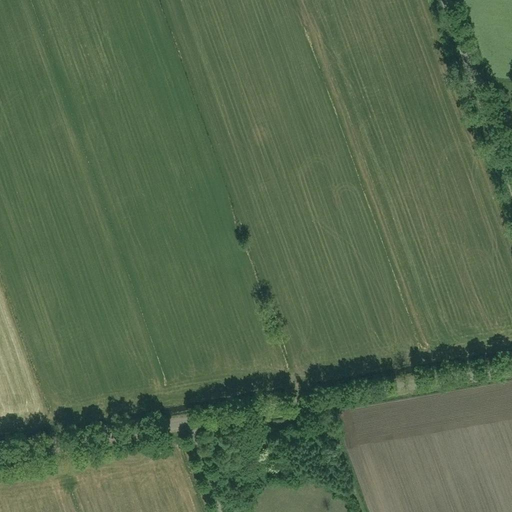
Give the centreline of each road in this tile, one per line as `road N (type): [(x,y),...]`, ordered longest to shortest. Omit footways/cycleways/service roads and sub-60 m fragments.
road 1 (unclassified): [(0,453),(511,362)]
road 2 (unclassified): [(511,170),(448,0)]
